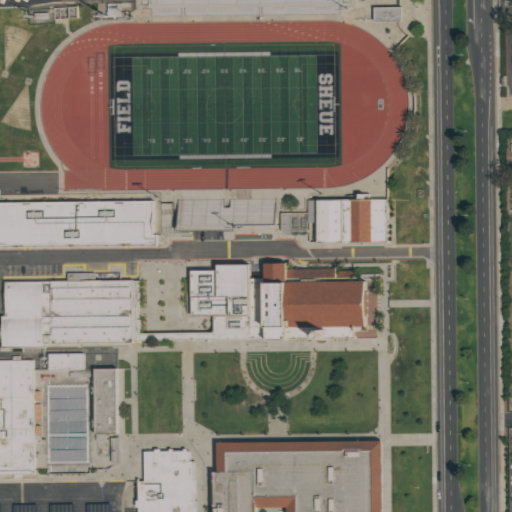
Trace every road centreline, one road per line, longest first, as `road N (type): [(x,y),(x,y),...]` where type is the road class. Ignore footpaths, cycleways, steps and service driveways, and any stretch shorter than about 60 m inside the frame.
road 1 (primary): [(439,0),(450,511)]
road 2 (primary): [(487,511),(484,28)]
road 3 (residential): [(444,254),(0,254)]
